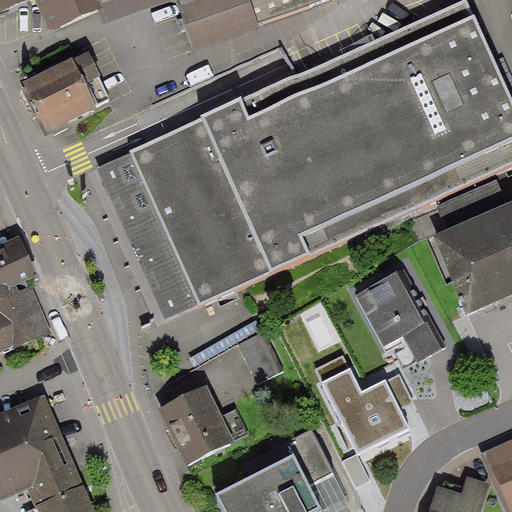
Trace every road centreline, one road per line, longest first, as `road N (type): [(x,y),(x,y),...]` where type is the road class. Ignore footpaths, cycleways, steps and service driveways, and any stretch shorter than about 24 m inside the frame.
road 1 (tertiary): [(0,140),(158,511)]
road 2 (residential): [(511,403),(414,467),(394,511)]
